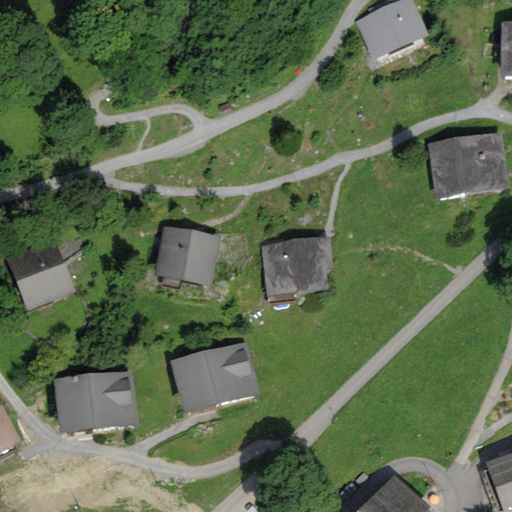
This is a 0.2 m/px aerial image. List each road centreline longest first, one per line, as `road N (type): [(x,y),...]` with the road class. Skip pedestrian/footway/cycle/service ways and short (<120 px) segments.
road 1 (residential): [(0,192),(91,174),(295,89),(359,0)]
road 2 (residential): [(221,511),(511,237)]
road 3 (residential): [(457,511),(449,480),(419,464),(392,471),(351,511)]
